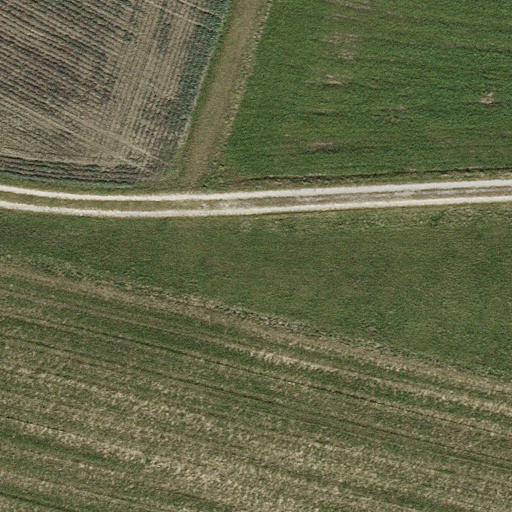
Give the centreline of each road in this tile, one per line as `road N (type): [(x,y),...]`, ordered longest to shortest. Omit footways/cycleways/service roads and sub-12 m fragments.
road 1 (track): [(0,199),(169,208),(511,196)]
road 2 (track): [(169,208),(245,0)]
